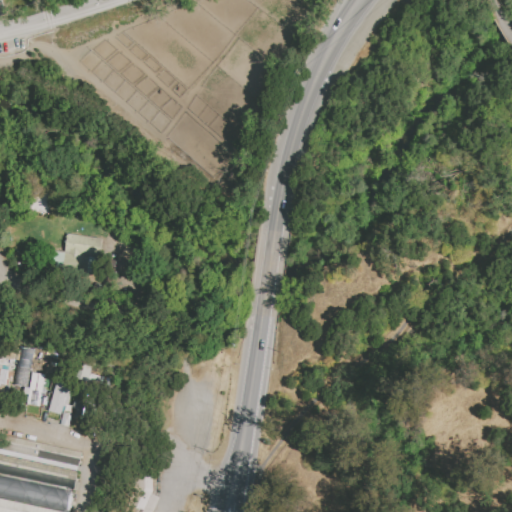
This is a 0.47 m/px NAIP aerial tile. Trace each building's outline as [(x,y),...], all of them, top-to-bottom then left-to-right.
[(46,214),(29,212),(30,201),(47,203),(46,214)] [(64,254),(67,236),(102,241),(100,260),(81,257),(81,258),(99,261),(95,285),(77,282),(78,275),(53,271),(55,254),(70,256),(70,255),(64,254)] [(53,364),(54,358),(52,358),(53,350),(67,353),(64,373),(55,372),(56,365),(53,364)] [(0,361),(0,355),(5,352),(5,353),(12,355),(12,356),(15,356),(14,360),(12,360),(11,362),(3,361),(3,360),(0,361)] [(76,371),(78,362),(86,364),(84,373),(76,371)] [(86,370),(88,365),(95,367),(93,373),(86,370)] [(0,401),(2,401),(8,370),(0,368),(0,401)] [(74,381),(77,372),(91,375),(88,385),(74,381)] [(22,407),(27,375),(40,377),(35,409),(22,407)] [(66,397),(65,401),(63,401),(61,410),(57,409),(55,414),(56,414),(55,417),(42,414),(49,386),(63,390),(62,396),(66,397)] [(73,401),(77,387),(90,391),(82,422),(69,418),(71,411),(66,410),(68,400),(73,401)] [(0,439),(78,457),(75,470),(0,454),(0,439)] [(0,456),(78,473),(73,492),(0,476),(0,456)] [(124,511),(135,488),(134,469),(150,469),(151,491),(150,494),(156,497),(150,511),(124,511)] [(0,479),(69,494),(65,511),(0,497),(0,479)] [(0,511),(0,502),(45,511),(0,511)]
